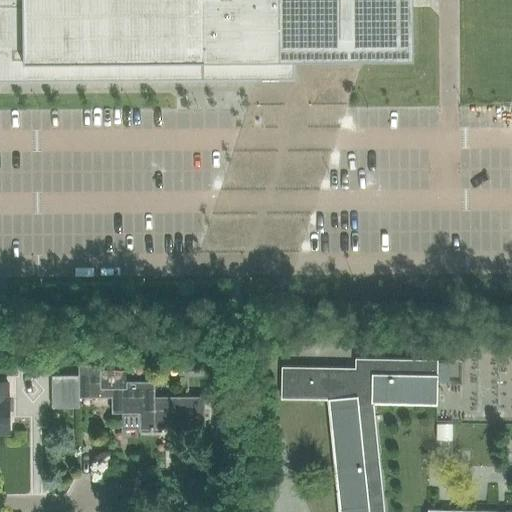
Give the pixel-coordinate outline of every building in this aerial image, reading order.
[(0,0),(0,83),(252,81),(253,71),(252,61),(413,60),(412,0),(0,0)] [(14,123),(14,139),(82,137),(82,119),(57,119),(57,128),(25,129),(25,123),(14,123)] [(446,510),(442,510),(428,510),(426,511),(383,511),(373,403),(437,405),(437,359),(355,357),(355,367),(281,366),(281,398),(327,399),(338,511),(511,511),(501,511),(446,510)] [(100,365),(78,365),(78,375),(78,398),(111,397),(111,413),(138,413),(138,429),(148,429),(148,431),(152,431),(152,429),(203,429),(203,397),(153,397),(153,382),(125,382),(125,389),(100,389),(100,365)] [(78,408),(78,398),(78,375),(51,376),(52,408),(78,408)] [(0,432),(8,432),(8,398),(7,398),(7,382),(0,382),(0,432)] [(427,427),(428,443),(443,443),(443,427),(427,427)]
